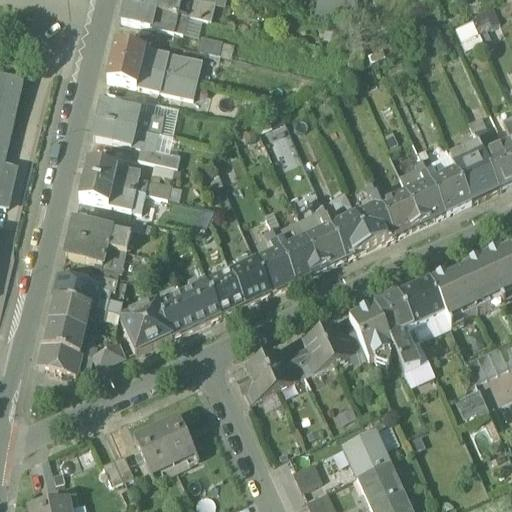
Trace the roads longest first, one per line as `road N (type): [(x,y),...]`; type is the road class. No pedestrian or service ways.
road 1 (residential): [(107,0),(0,444)]
road 2 (residential): [(206,358),(511,216)]
road 3 (residential): [(0,450),(206,358)]
road 4 (residential): [(206,358),(273,511)]
